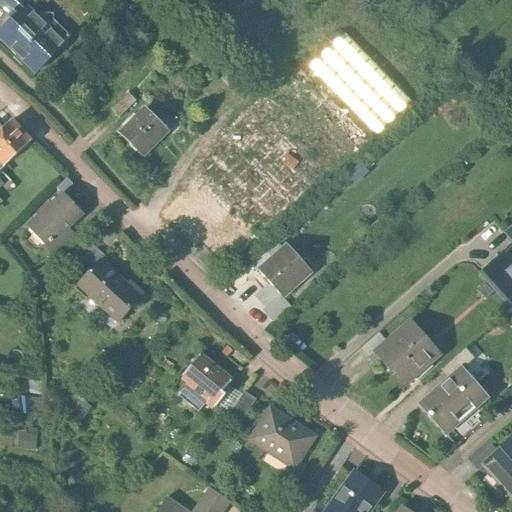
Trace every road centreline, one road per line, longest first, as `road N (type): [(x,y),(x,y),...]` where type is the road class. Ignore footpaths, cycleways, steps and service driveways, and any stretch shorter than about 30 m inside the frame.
road 1 (residential): [(0,93),(224,314),(359,431)]
road 2 (residential): [(359,431),(470,511)]
